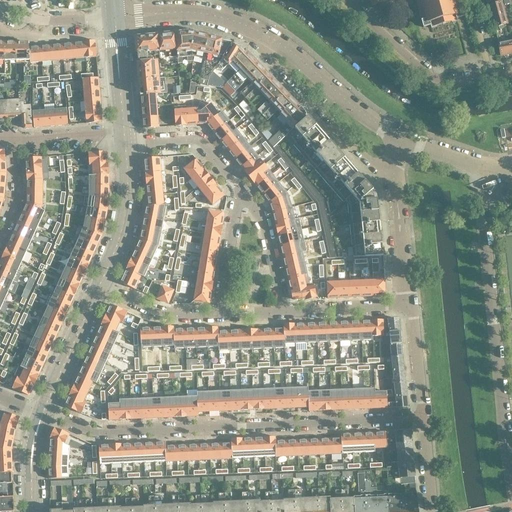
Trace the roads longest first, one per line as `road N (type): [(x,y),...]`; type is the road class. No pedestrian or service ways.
road 1 (residential): [(423,419),(95,432),(44,412)]
road 2 (residential): [(511,494),(479,195),(486,163)]
road 3 (residential): [(230,16),(314,108),(386,170)]
road 4 (tertiary): [(399,131),(230,16)]
road 5 (residential): [(490,75),(456,82),(426,75),(346,0)]
road 6 (tertiary): [(99,283),(123,236),(127,143)]
road 7 (residential): [(243,196),(202,142),(127,143)]
road 8 (tertiary): [(44,412),(99,283)]
road 9 (residential): [(406,298),(386,170)]
road 10 (residential): [(220,315),(166,313),(99,283)]
road 11 (residential): [(280,308),(406,298)]
road 12 (tertiary): [(127,143),(114,18)]
road 13 (residential): [(423,419),(406,298)]
road 14 (residential): [(220,315),(243,196)]
road 15 (residential): [(280,308),(264,221),(243,196)]
